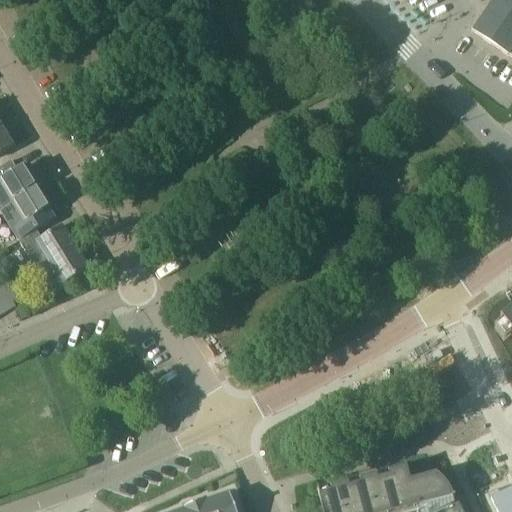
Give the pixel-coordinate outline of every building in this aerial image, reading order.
[(511,0),(493,0),(471,33),(511,60),(511,0)] [(0,156),(13,149),(0,128),(0,156)] [(0,204),(4,210),(11,206),(38,189),(25,168),(17,172),(11,162),(0,168),(0,204)] [(4,210),(0,212),(0,214),(18,244),(50,224),(44,214),(51,210),(38,189),(11,206),(4,210)] [(20,244),(38,273),(51,294),(54,292),(55,293),(64,288),(63,286),(88,271),(75,251),(62,229),(42,242),(37,234),(20,244)] [(5,293),(3,289),(0,290),(0,306),(5,314),(15,309),(12,303),(21,298),(15,287),(5,293)] [(511,312),(500,321),(511,336),(511,312)] [(455,498),(454,498),(446,485),(435,475),(410,482),(406,468),(388,472),(389,478),(378,481),(376,475),(358,480),(359,486),(348,489),(346,483),(328,488),(330,494),(319,497),(317,491),(318,497),(322,511),(407,511),(418,509),(418,511),(461,511),(458,505),(454,507),(455,499),(455,498)] [(185,511),(183,511),(235,511),(230,495),(206,504),(206,502),(184,509),(185,511)]
